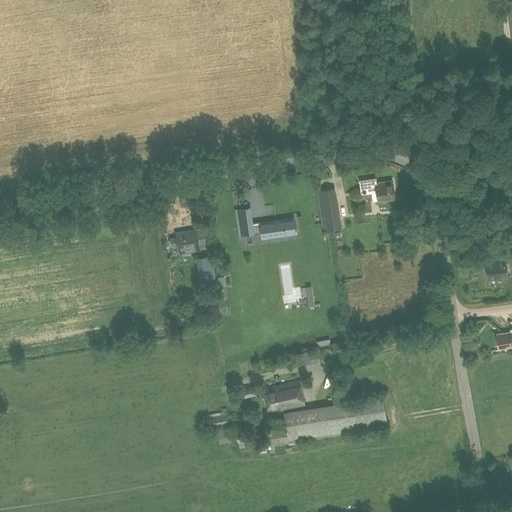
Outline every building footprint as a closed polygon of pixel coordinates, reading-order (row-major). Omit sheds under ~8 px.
[(376,178),(360,180),(362,194),(377,191),(379,201),(396,198),(393,181),(392,180),(378,182),(379,183),(377,184),(376,178)] [(249,207),(236,209),(240,236),(253,234),(252,226),(260,225),(261,229),(266,228),(267,233),(284,231),(284,233),(296,232),(296,231),(294,216),(251,222),(249,207)] [(340,227),(338,210),(320,213),(323,230),(340,227)] [(178,245),(180,253),(201,250),(201,249),(206,248),(204,234),(199,235),(198,230),(177,233),(177,238),(171,239),(172,246),(178,245)] [(506,259),(487,263),(490,279),(509,276),(507,264),(510,263),(510,259),(506,259)] [(213,263),(199,265),(201,280),(215,278),(213,263)] [(306,296),(299,296),(296,268),(286,269),(290,309),(308,307),(306,296)] [(314,305),(311,285),(306,286),(309,306),(314,305)] [(501,347),(511,345),(511,328),(510,329),(511,331),(499,333),(501,347)] [(304,364),(320,361),(317,350),(291,356),(293,367),(304,364)] [(306,406),(301,381),(265,388),(270,413),(306,406)] [(243,389),(245,398),(255,396),(253,387),(243,389)] [(284,412),(286,423),(289,442),(388,426),(383,396),(284,412)] [(207,414),(210,429),(229,426),(227,414),(226,411),(207,414)] [(274,453),(270,458),(276,465),(281,460),(274,453)]
